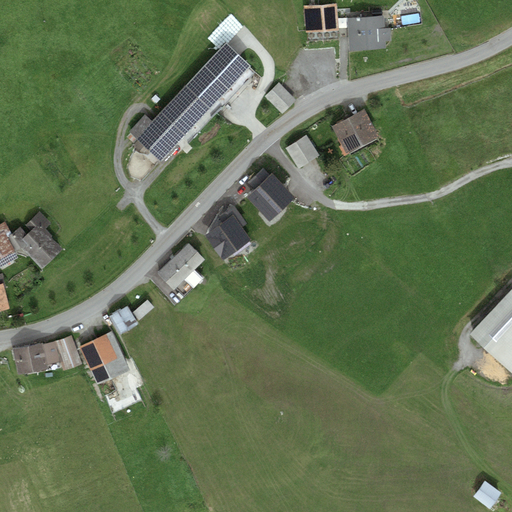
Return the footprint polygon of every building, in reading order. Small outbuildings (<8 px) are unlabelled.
[(336,4),(303,6),(305,32),(338,30),(336,4)] [(383,16),(347,18),(349,51),(386,49),(385,41),(391,40),(390,28),(384,28),(383,16)] [(145,114),(129,131),(163,163),(179,147),(176,145),(210,109),(216,114),(256,72),(250,67),(251,66),(226,42),(151,121),(145,114)] [(296,100),(278,82),(264,96),(282,114),(296,100)] [(364,109),(332,126),(346,154),(379,137),(364,109)] [(306,135),(285,148),(298,169),(319,155),(306,135)] [(270,174),(236,205),(265,237),(300,204),(270,174)] [(265,237),(236,205),(209,229),(238,268),(252,256),(250,252),(265,237)] [(19,248),(21,248),(42,270),(62,248),(51,237),(52,236),(45,229),(50,224),(39,211),(25,225),(30,231),(27,234),(20,227),(11,234),(19,248)] [(0,267),(17,258),(14,251),(19,248),(11,234),(5,222),(0,224),(0,267)] [(188,242),(157,273),(173,290),(175,288),(184,297),(203,278),(195,270),(205,259),(188,242)] [(0,310),(9,308),(4,289),(6,289),(2,273),(0,273),(0,310)] [(511,288),(468,335),(511,375),(511,288)] [(147,300),(132,313),(139,321),(154,307),(147,300)] [(127,306),(109,316),(120,335),(138,324),(127,306)] [(112,332),(79,347),(97,385),(130,370),(112,332)] [(82,364),(71,335),(55,341),(60,357),(59,357),(63,371),(82,364)] [(42,342),(12,349),(18,375),(47,368),(46,364),(58,361),(54,341),(43,344),(42,342)] [(499,493),(484,483),(474,497),(489,508),(499,493)]
